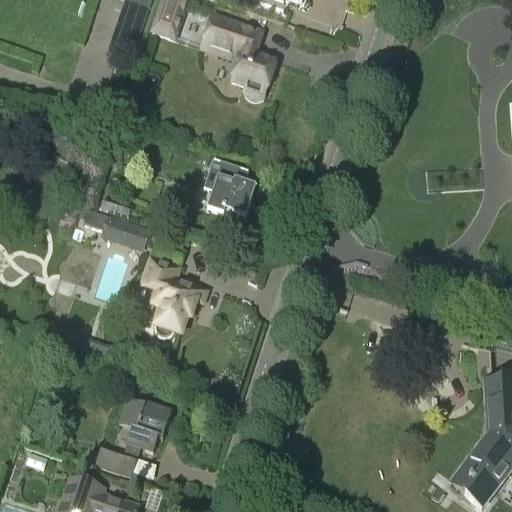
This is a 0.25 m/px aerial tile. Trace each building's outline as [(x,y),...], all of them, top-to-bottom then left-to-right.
[(153,0),(126,0),(109,53),(134,61),(153,0)] [(160,0),(148,40),(173,47),(188,0),(160,0)] [(242,96),(262,103),(275,66),(253,59),(261,36),(212,19),(202,48),(238,60),(230,86),(244,91),(242,96)] [(221,219),(219,226),(235,232),(239,220),(245,222),(255,191),(244,187),(247,175),(212,164),(203,193),(212,196),(206,214),(221,219)] [(87,213),(82,228),(101,234),(142,248),(147,233),(106,219),(97,216),(97,217),(87,213)] [(146,327),(154,330),(154,332),(154,334),(154,335),(154,337),(155,338),(156,339),(157,341),(159,342),(161,343),(162,343),(164,343),(165,343),(168,342),(168,341),(169,340),(171,339),(171,338),(172,336),(179,339),(185,321),(189,323),(198,294),(173,286),(177,275),(149,265),(141,292),(156,297),(146,327)] [(83,341),(68,336),(63,349),(79,355),(83,341)] [(0,372),(0,453),(7,456),(29,381),(0,372)] [(467,487),(470,490),(463,499),(480,511),(507,476),(504,474),(509,468),(511,466),(511,384),(500,386),(501,393),(490,393),(493,438),(487,438),(487,440),(459,478),(469,485),(467,487)] [(94,468),(130,480),(139,453),(152,458),(157,444),(161,446),(171,417),(144,408),(143,411),(126,405),(118,431),(130,435),(122,459),(100,451),(94,468)] [(139,511),(140,510),(101,497),(102,493),(67,482),(57,511),(139,511)]
